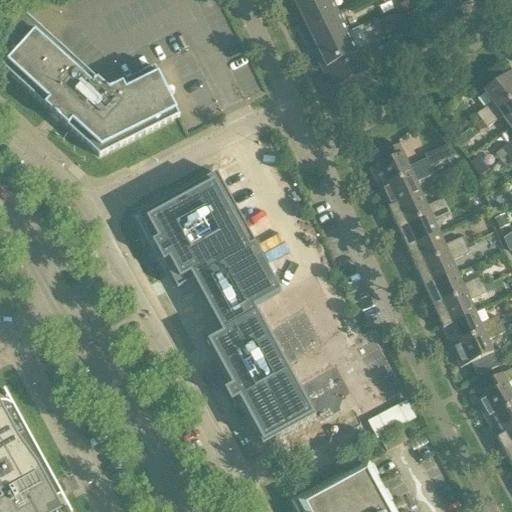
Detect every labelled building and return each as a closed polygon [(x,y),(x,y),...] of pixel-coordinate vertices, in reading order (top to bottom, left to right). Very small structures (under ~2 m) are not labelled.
[(286,0),(290,7),(294,5),(297,10),(317,0),(286,0)] [(330,0),(317,0),(297,10),(299,15),(295,17),(302,32),(337,15),(330,0)] [(418,0),(409,0),(401,4),(405,12),(421,3),(418,0)] [(99,158),(179,118),(154,69),(108,92),(22,13),(11,27),(0,38),(16,53),(2,69),(7,74),(49,113),(61,125),(61,124),(99,158)] [(347,34),(337,15),(302,32),(309,46),(313,44),(315,49),(347,34)] [(399,17),(381,26),(387,37),(405,28),(399,17)] [(410,46),(417,42),(412,31),(404,34),(410,46)] [(347,34),(315,49),(318,54),(313,56),(320,69),(355,52),(347,34)] [(363,49),(355,52),(320,69),(327,85),(332,83),(334,89),(373,70),(363,49)] [(481,122),(511,99),(511,71),(484,93),(492,104),(476,116),(481,122)] [(511,99),(481,122),(486,130),(502,118),(510,128),(511,126),(511,99)] [(511,126),(510,128),(511,130),(511,142),(502,150),(507,157),(511,153),(511,126)] [(462,135),(455,141),(461,147),(475,136),(470,129),(462,135)] [(380,166),(370,170),(379,191),(429,167),(426,160),(408,168),(402,156),(398,147),(381,154),(385,163),(380,166)] [(501,162),(507,157),(502,150),(495,155),(501,162)] [(488,171),(479,158),(469,165),(479,178),(488,171)] [(433,176),(429,167),(379,191),(388,211),(420,196),(415,184),(433,176)] [(216,175),(137,218),(173,283),(177,290),(194,281),(223,333),(205,343),(210,352),(213,358),(231,389),(224,392),(230,403),(237,401),(262,447),(282,436),(315,418),(255,307),(280,294),(216,175)] [(420,196),(388,211),(397,230),(447,207),(444,200),(426,208),(420,196)] [(451,215),(447,207),(397,230),(406,250),(438,235),(433,224),(451,215)] [(494,221),(502,217),(499,213),(495,212),(491,213),(494,221)] [(504,216),(502,217),(494,221),(500,232),(509,228),(504,216)] [(438,235),(406,250),(415,269),(465,246),(462,239),(444,247),(438,235)] [(469,255),(465,246),(415,269),(424,289),(456,274),(451,263),(469,255)] [(462,287),(456,274),(424,289),(433,309),(483,286),(480,279),(462,287)] [(483,286),(433,309),(442,329),(474,315),(469,303),(487,295),(483,286)] [(474,315),(442,329),(451,348),(501,326),(498,318),(480,326),(474,315)] [(505,334),(501,326),(451,348),(460,370),(471,365),(477,377),(499,368),(487,342),(505,334)] [(480,400),(475,402),(486,422),(511,407),(511,395),(507,386),(511,382),(511,371),(475,391),(480,400)] [(0,511),(57,511),(46,490),(55,485),(15,411),(11,407),(6,404),(0,404),(0,511)] [(511,407),(486,422),(497,441),(511,431),(511,407)] [(398,408),(369,423),(378,441),(407,426),(398,408)] [(511,431),(497,441),(507,460),(511,456),(511,431)] [(295,506),(297,511),(392,511),(368,467),(343,480),(342,477),(317,491),(319,493),(295,506)] [(304,485),(315,479),(309,469),(298,475),(304,485)]
